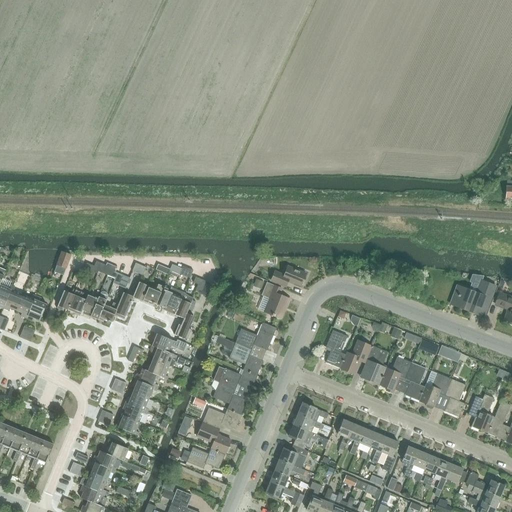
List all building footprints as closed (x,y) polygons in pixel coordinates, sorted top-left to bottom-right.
[(66,268),(71,255),(62,252),(57,265),(66,268)] [(105,269),(107,266),(97,262),(95,267),(100,269),(99,272),(106,275),(108,270),(105,269)] [(113,272),(116,273),(118,268),(108,263),(107,266),(105,269),(108,270),(106,275),(111,277),(113,272)] [(88,264),(86,269),(95,273),(98,274),(99,272),(100,269),(95,267),(88,264)] [(146,268),(136,264),(133,271),(143,276),(146,268)] [(158,265),(156,270),(168,275),(169,273),(171,270),(158,265)] [(171,270),(169,273),(179,277),(180,275),(182,269),(172,265),(171,270)] [(180,275),(191,279),(194,271),(183,266),(182,269),(180,275)] [(285,287),(288,281),(301,286),(306,274),(288,267),(284,276),(276,272),(272,282),(285,287)] [(83,268),(81,272),(80,273),(93,278),(95,273),(86,269),(83,268)] [(111,277),(116,279),(113,284),(119,286),(123,276),(116,273),(113,272),(111,277)] [(130,279),(123,276),(119,286),(126,289),(130,279)] [(206,282),(196,277),(194,283),(199,285),(197,290),(202,292),(206,282)] [(256,280),(254,285),(261,288),(263,283),(256,280)] [(197,290),(196,292),(206,297),(211,284),(206,282),(202,292),(197,290)] [(134,298),(144,302),(150,287),(139,283),(133,297),(134,298)] [(280,295),(282,289),(267,283),(262,296),(263,296),(258,309),(282,319),(286,306),(288,307),(291,299),(280,295)] [(477,291),(455,283),(449,301),(481,314),(489,291),(478,287),(477,291)] [(144,302),(149,304),(150,302),(155,304),(156,305),(163,289),(164,286),(158,284),(156,289),(150,287),(144,302)] [(10,285),(8,289),(0,286),(0,285),(0,308),(3,310),(13,286),(10,285)] [(16,287),(13,286),(3,310),(9,312),(11,309),(16,311),(23,295),(14,291),(16,287)] [(165,309),(169,310),(168,312),(175,315),(181,300),(182,300),(183,297),(182,297),(184,293),(174,288),(172,293),(165,309)] [(71,294),(64,291),(57,309),(60,310),(61,307),(68,310),(74,295),(76,290),(73,289),(71,294)] [(156,305),(165,309),(172,293),(163,289),(156,305)] [(88,295),(77,291),(76,290),(74,295),(68,310),(69,311),(80,315),(82,311),(86,300),(88,295)] [(92,315),(91,315),(90,317),(98,320),(105,305),(105,306),(107,301),(106,301),(108,297),(108,295),(108,294),(107,293),(106,292),(105,292),(104,292),(103,292),(102,292),(101,293),(100,293),(99,298),(98,300),(92,315)] [(124,293),(119,305),(118,305),(114,315),(115,316),(125,320),(134,298),(133,297),(124,293)] [(508,311),(504,322),(511,324),(511,298),(500,294),(495,306),(508,311)] [(21,317),(26,319),(36,296),(33,295),(32,298),(23,295),(16,311),(22,313),(21,317)] [(82,311),(91,315),(92,315),(98,300),(88,295),(86,300),(82,311)] [(42,298),(36,296),(26,319),(33,322),(34,318),(40,321),(46,305),(40,302),(42,298)] [(184,319),(186,314),(187,314),(192,301),(193,298),(189,297),(187,302),(182,300),(181,300),(175,315),(184,319)] [(192,301),(187,314),(189,315),(191,312),(192,312),(196,302),(192,301)] [(111,323),(112,323),(115,316),(114,315),(118,305),(113,303),(111,308),(105,306),(105,305),(98,320),(103,323),(104,320),(111,323)] [(236,312),(233,319),(242,323),(245,315),(236,312)] [(189,315),(187,314),(186,314),(184,319),(181,325),(179,324),(178,325),(174,335),(175,335),(187,340),(191,330),(189,329),(194,317),(189,315)] [(9,321),(4,319),(0,327),(0,329),(5,332),(9,321)] [(257,335),(241,329),(235,344),(252,351),(254,345),(268,351),(277,328),(262,323),(257,335)] [(381,325),(379,331),(384,333),(388,325),(382,323),(381,325)] [(30,329),(24,327),(20,338),(25,340),(30,329)] [(395,328),(391,337),(397,340),(401,330),(396,328),(395,328)] [(35,332),(30,329),(25,340),(31,343),(35,332)] [(331,350),(326,363),(340,369),(346,355),(341,353),(347,337),(333,331),(326,348),(331,350)] [(174,355),(168,352),(171,346),(174,348),(177,343),(173,341),(154,333),(152,339),(154,340),(152,346),(174,355)] [(415,335),(412,344),(419,346),(422,339),(422,338),(416,336),(415,335)] [(218,337),(216,343),(222,346),(225,339),(218,337)] [(419,346),(418,347),(435,354),(439,346),(422,339),(419,346)] [(180,341),(177,349),(183,351),(187,344),(180,341)] [(340,369),(354,375),(360,362),(365,364),(372,347),(358,341),(352,355),(347,352),(346,355),(340,369)] [(245,365),(243,370),(257,376),(263,362),(250,356),(252,351),(235,344),(229,358),(245,365)] [(156,354),(153,360),(169,366),(173,367),(177,356),(174,355),(152,346),(151,349),(151,350),(151,351),(151,352),(152,352),(153,353),(156,354)] [(365,379),(379,385),(385,371),(386,368),(387,367),(382,365),(387,353),(372,347),(365,364),(360,377),(365,379)] [(449,349),(446,357),(458,362),(459,360),(461,354),(449,349)] [(379,385),(387,388),(386,391),(393,393),(394,389),(399,378),(404,380),(411,363),(397,357),(392,370),(386,368),(385,371),(379,385)] [(143,369),(164,378),(168,380),(169,377),(165,375),(169,366),(153,360),(151,365),(148,364),(145,370),(143,369)] [(410,382),(405,395),(419,401),(425,387),(420,385),(426,369),(411,363),(404,380),(410,382)] [(214,381),(219,383),(236,390),(238,385),(252,390),(257,376),(243,370),(241,375),(225,369),(224,369),(219,367),(214,381)] [(138,373),(135,380),(158,389),(159,386),(155,385),(159,376),(164,378),(143,369),(140,374),(138,373)] [(511,374),(505,371),(502,378),(510,381),(511,376),(511,374)] [(426,384),(425,387),(419,401),(426,404),(425,406),(426,407),(431,409),(433,408),(434,407),(434,406),(439,394),(444,396),(451,379),(436,373),(431,386),(426,384)] [(116,378),(114,384),(125,389),(127,383),(116,378)] [(459,401),(466,385),(451,379),(444,396),(450,399),(444,412),(459,417),(464,404),(459,401)] [(135,386),(133,392),(149,399),(153,390),(156,392),(158,389),(135,380),(133,385),(135,386)] [(234,395),(236,390),(219,383),(214,381),(211,386),(215,392),(213,398),(229,404),(227,409),(241,415),(247,401),(234,395)] [(114,384),(112,390),(123,394),(125,389),(114,384)] [(471,427),(488,434),(493,421),(485,418),(493,399),(493,398),(495,393),(486,390),(484,395),(485,395),(483,400),(476,397),(468,415),(475,418),(471,427)] [(128,397),(126,403),(148,412),(149,410),(146,408),(149,399),(133,392),(131,398),(128,397)] [(493,421),(488,434),(505,441),(510,428),(509,428),(502,425),(510,406),(501,402),(493,421)] [(126,410),(123,415),(140,422),(143,414),(147,415),(148,412),(126,403),(123,409),(126,410)] [(303,404),(298,415),(317,423),(317,422),(320,416),(326,419),(328,414),(303,404)] [(235,430),(241,415),(227,409),(225,414),(209,408),(203,422),(219,429),(222,424),(235,430)] [(103,410),(101,416),(112,420),(114,415),(103,410)] [(119,420),(116,426),(135,434),(138,435),(140,432),(136,431),(140,422),(123,415),(121,421),(119,420)] [(317,422),(317,423),(298,415),(294,425),(312,433),(315,427),(322,430),(324,425),(317,422)] [(110,426),(112,420),(101,416),(99,421),(110,426)] [(343,420),(337,434),(344,437),(339,448),(344,451),(349,439),(348,439),(354,424),(343,420)] [(0,444),(1,445),(9,426),(0,423),(0,422),(0,444)] [(212,444),(210,449),(225,455),(231,440),(217,435),(219,429),(203,422),(197,437),(212,444)] [(358,448),(360,443),(366,429),(354,424),(348,439),(349,439),(355,441),(350,453),(355,455),(358,448)] [(303,442),(306,436),(317,441),(319,436),(312,433),(294,425),(289,437),(295,440),(293,445),(304,450),(307,444),(303,442)] [(1,445),(3,446),(10,449),(18,430),(9,426),(1,445)] [(376,434),(366,429),(360,443),(358,448),(363,451),(368,453),(370,448),(376,434)] [(18,430),(10,449),(17,452),(19,453),(27,433),(18,430)] [(21,453),(28,456),(36,437),(27,433),(19,453),(21,453)] [(377,464),(381,452),(387,438),(376,434),(370,448),(376,450),(372,462),(376,464),(377,464)] [(45,441),(36,437),(28,456),(35,459),(37,460),(45,441)] [(388,469),(399,443),(387,438),(381,452),(388,455),(383,467),(388,469)] [(46,464),(54,445),(45,441),(37,460),(39,461),(46,464)] [(129,449),(113,442),(110,448),(108,447),(105,453),(117,458),(116,459),(123,461),(127,463),(128,460),(125,459),(129,449)] [(284,449),(279,460),(293,466),(296,459),(304,463),(309,452),(304,450),(293,445),(290,452),(284,449)] [(414,466),(413,466),(419,451),(414,449),(415,448),(414,447),(411,445),(410,446),(409,447),(408,447),(402,461),(403,461),(401,465),(407,467),(405,473),(406,477),(409,478),(414,466)] [(205,463),(219,469),(225,455),(210,449),(208,454),(193,447),(190,453),(185,450),(181,459),(203,469),(205,463)] [(80,448),(78,453),(89,456),(90,451),(80,448)] [(172,448),(169,456),(178,459),(181,452),(172,448)] [(95,456),(93,462),(115,471),(116,468),(113,467),(116,459),(117,458),(105,453),(101,451),(98,457),(95,456)] [(363,451),(360,457),(366,460),(368,453),(363,451)] [(414,465),(424,470),(430,456),(419,451),(413,466),(414,466),(414,465)] [(87,463),(89,457),(78,453),(76,459),(87,463)] [(142,455),(140,460),(148,463),(150,458),(142,455)] [(424,470),(435,474),(441,460),(430,456),(424,470)] [(279,460),(275,471),(289,477),(291,471),(303,475),(305,470),(293,466),(279,460)] [(452,465),(441,460),(435,474),(441,477),(439,482),(444,484),(446,479),(452,465)] [(91,474),(110,482),(115,471),(93,462),(90,468),(93,469),(91,474)] [(74,463),(72,468),(83,472),(85,467),(74,463)] [(457,484),(463,470),(452,465),(446,479),(457,484)] [(81,477),(83,472),(72,468),(70,473),(81,477)] [(275,471),(270,482),(284,488),(284,487),(289,477),(275,471)] [(466,484),(474,487),(500,498),(505,487),(491,481),(489,486),(477,481),(479,476),(471,472),(466,484)] [(414,480),(419,482),(422,475),(417,473),(414,480)] [(80,483),(84,485),(105,494),(108,495),(109,492),(103,490),(107,481),(91,474),(88,481),(86,480),(83,479),(82,479),(80,483)] [(346,475),(343,482),(348,484),(351,478),(346,475)] [(377,477),(375,483),(381,486),(383,480),(377,477)] [(387,488),(393,491),(397,480),(391,478),(387,488)] [(396,485),(404,487),(405,480),(398,478),(396,485)] [(164,481),(162,488),(170,492),(172,492),(173,489),(175,486),(164,481)] [(140,482),(136,492),(141,494),(145,485),(140,482)] [(291,504),(299,507),(304,495),(284,487),(284,488),(270,482),(265,493),(266,493),(265,495),(266,496),(269,498),(271,497),(272,495),(280,499),(282,493),(293,498),(291,504)] [(317,484),(314,490),(312,496),(306,510),(311,511),(317,511),(323,501),(317,498),(322,486),(317,484)] [(104,497),(105,494),(84,485),(81,492),(83,493),(82,497),(81,498),(89,501),(89,500),(98,504),(101,495),(104,497)] [(478,494),(476,500),(476,501),(496,509),(500,498),(474,487),(472,492),(478,494)] [(317,511),(331,511),(334,505),(328,503),(333,490),(328,488),(323,501),(317,511)] [(169,507),(180,511),(193,511),(186,509),(192,495),(177,489),(176,490),(175,494),(169,507)] [(377,489),(373,498),(378,500),(382,491),(377,489)] [(388,501),(391,493),(386,491),(383,498),(388,501)] [(334,505),(331,511),(343,511),(345,509),(347,504),(347,503),(342,501),(344,495),(339,493),(337,496),(334,505)] [(76,503),(65,498),(62,504),(74,508),(76,503)] [(478,511),(494,511),(496,509),(476,501),(476,500),(470,498),(468,503),(480,508),(478,511)] [(89,500),(89,501),(86,507),(84,506),(81,511),(82,511),(103,511),(105,507),(100,505),(98,504),(89,500)] [(362,511),(366,504),(361,502),(358,509),(356,511),(362,511)] [(437,503),(435,509),(441,511),(450,511),(452,509),(446,506),(438,503),(437,503)]
